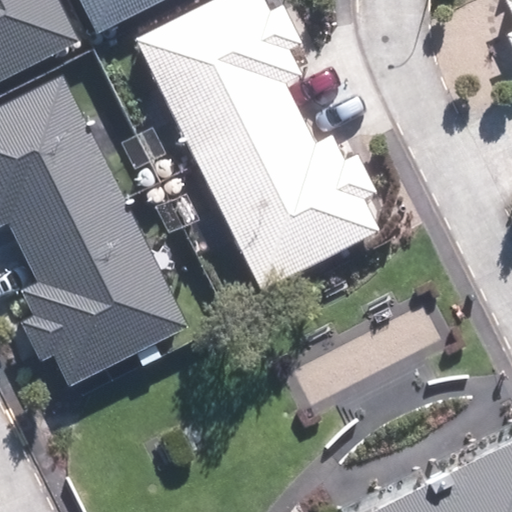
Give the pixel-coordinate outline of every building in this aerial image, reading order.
[(0,0),(0,81),(80,41),(59,0),(0,0)] [(80,0),(96,32),(160,0),(80,0)] [(267,0),(217,0),(138,39),(263,290),(382,232),(367,203),(379,197),(358,156),(347,162),(334,135),(317,143),(288,86),(305,78),(293,52),(305,46),(285,6),(273,11),(267,0)] [(511,0),(503,0),(511,17),(511,32),(506,35),(511,46),(511,0)] [(189,328),(64,76),(0,107),(0,228),(11,223),(39,281),(22,289),(35,316),(24,322),(44,363),(56,357),(70,386),(189,328)] [(511,511),(511,440),(366,511),(511,511)]
